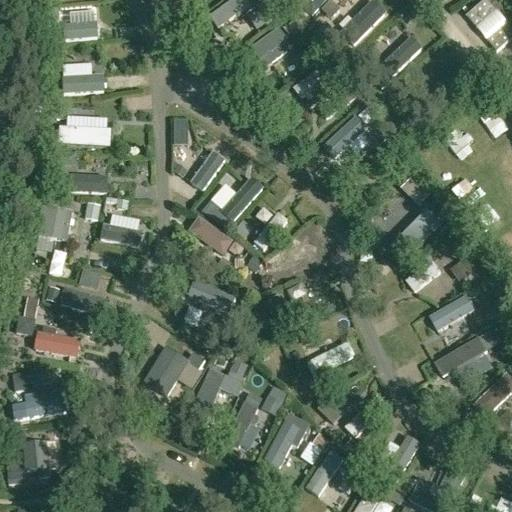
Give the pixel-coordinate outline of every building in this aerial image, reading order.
[(241,0),(208,22),(217,36),(251,13),(241,0)] [(282,14),(272,0),(253,14),(263,28),(282,14)] [(290,0),(312,20),(329,0),(290,0)] [(476,27),(496,10),(487,0),(485,0),(467,16),(476,27)] [(371,3),(340,34),(353,47),(384,16),(371,3)] [(337,6),(325,16),(332,25),(345,14),(337,6)] [(97,21),(62,24),(64,41),(99,38),(97,21)] [(511,28),(507,23),(487,40),(497,51),(511,38),(511,28)] [(276,31),(251,49),(265,68),(289,50),(276,31)] [(409,38),(377,68),(388,80),(420,50),(409,38)] [(78,61),(77,74),(90,74),(91,62),(78,61)] [(106,75),(62,77),(63,93),(107,91),(106,75)] [(267,89),(259,98),(267,105),(275,95),(267,89)] [(360,118),(326,153),(336,162),(370,128),(360,118)] [(452,138),(464,156),(482,144),(471,126),(452,138)] [(111,129),(61,127),(60,143),(110,146),(111,129)] [(368,146),(355,154),(361,164),(374,156),(368,146)] [(227,162),(215,154),(191,187),(203,195),(227,162)] [(464,204),(488,185),(476,170),(452,189),(464,204)] [(107,178),(60,175),(59,192),(106,195),(107,178)] [(263,189),(252,180),(222,214),(233,224),(263,189)] [(419,186),(413,180),(401,192),(407,198),(419,186)] [(120,206),(106,211),(111,223),(125,218),(120,206)] [(72,217),(42,211),(36,241),(67,246),(72,217)] [(288,222),(279,214),(255,245),(264,252),(288,222)] [(497,233),(503,221),(492,214),(485,226),(497,233)] [(428,218),(393,257),(406,269),(441,229),(428,218)] [(200,219),(191,233),(222,255),(231,242),(200,219)] [(144,233),(102,226),(99,240),(142,247),(144,233)] [(510,255),(511,253),(511,235),(501,244),(510,255)] [(247,270),(256,276),(262,265),(253,259),(247,270)] [(298,261),(263,276),(269,288),(304,273),(298,261)] [(53,278),(67,278),(67,265),(53,266),(53,278)] [(419,297),(443,284),(435,268),(411,281),(419,297)] [(233,301),(196,283),(190,297),(227,314),(233,301)] [(110,302),(65,289),(60,304),(105,317),(110,302)] [(467,296),(430,317),(438,331),(475,309),(467,296)] [(282,340),(318,321),(310,304),(289,315),(281,299),(265,307),(282,340)] [(80,342),(38,333),(34,351),(76,361),(80,342)] [(480,338),(437,363),(445,377),(488,352),(480,338)] [(350,344),(308,365),(315,377),(357,357),(350,344)] [(187,367),(188,365),(200,373),(206,363),(194,355),(188,364),(167,350),(145,385),(168,399),(177,383),(187,367)] [(223,380),(206,372),(188,413),(205,421),(223,380)] [(511,379),(507,374),(475,406),(486,417),(511,391),(511,379)] [(67,398),(12,406),(14,421),(69,413),(67,398)] [(370,403),(346,429),(353,436),(377,411),(370,403)] [(254,411),(241,405),(222,445),(235,451),(254,411)] [(297,434),(282,425),(261,466),(277,474),(297,434)] [(387,469),(399,477),(420,443),(408,435),(387,469)] [(322,454),(329,444),(319,437),(312,447),(322,454)] [(48,444),(24,447),(27,475),(50,472),(48,450),(48,444)] [(326,500),(350,464),(335,454),(311,491),(326,500)] [(410,505),(423,511),(449,511),(466,477),(451,469),(436,500),(431,498),(435,488),(421,482),(410,505)] [(373,481),(354,511),(371,511),(386,488),(373,481)]
